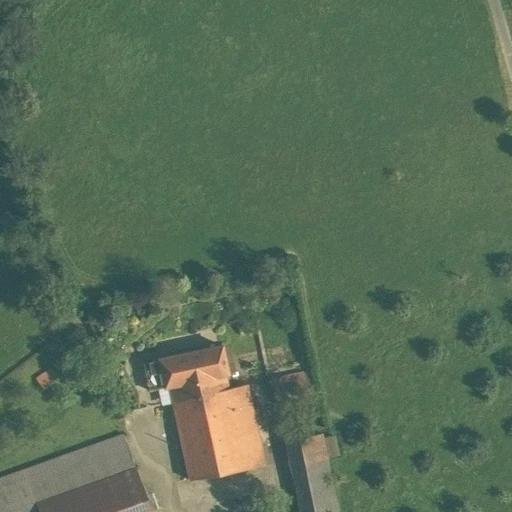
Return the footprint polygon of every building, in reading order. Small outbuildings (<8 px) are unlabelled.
[(222,345),(159,359),(159,360),(143,363),(149,390),(164,387),(169,386),(225,374),(228,374),(222,345)] [(50,368),(36,378),(43,387),(56,378),(50,368)] [(312,370),(273,379),(277,400),(316,392),(312,370)] [(225,374),(169,386),(190,480),(265,465),(248,384),(229,389),(225,374)] [(322,433),(286,441),(300,511),(338,511),(327,458),(323,437),(322,433)] [(123,434),(104,440),(116,474),(135,468),(123,434)] [(335,435),(323,437),(327,458),(339,455),(335,435)] [(104,440),(0,477),(0,511),(39,511),(37,503),(116,474),(104,440)] [(116,474),(37,503),(39,511),(151,511),(135,468),(116,474)]
